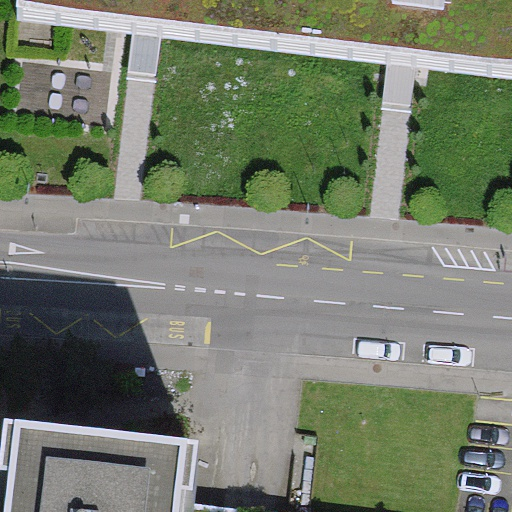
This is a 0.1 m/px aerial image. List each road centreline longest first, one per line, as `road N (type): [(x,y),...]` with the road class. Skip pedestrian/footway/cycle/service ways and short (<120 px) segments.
road 1 (residential): [(253,300),(192,273),(0,246)]
road 2 (residential): [(253,300),(511,320)]
road 3 (residential): [(0,301),(204,308),(253,300)]
